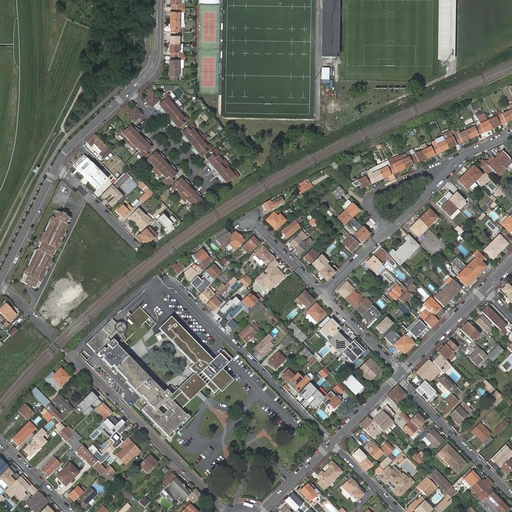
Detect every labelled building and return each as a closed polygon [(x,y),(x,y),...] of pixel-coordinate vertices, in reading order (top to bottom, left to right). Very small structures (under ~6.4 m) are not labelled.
[(338,0),(324,0),(324,57),(338,57),(338,0)] [(443,0),(442,62),(448,62),(448,59),(449,59),(451,0),(443,0)] [(178,11),(178,8),(172,7),(171,11),(170,11),(170,19),(179,20),(179,11),(178,11)] [(179,27),(179,20),(170,19),(170,27),(171,27),(171,31),(177,31),(177,27),(179,27)] [(177,34),(177,31),(171,31),(171,34),(170,34),(170,43),(179,43),(179,34),(177,34)] [(179,51),(179,43),(170,43),(169,51),(171,51),(171,56),(177,56),(177,51),(179,51)] [(177,59),(177,56),(171,56),(171,59),(169,59),(169,67),(178,67),(178,60),(177,59)] [(170,76),(170,79),(177,79),(177,75),(178,75),(178,67),(169,67),(169,76),(170,76)] [(160,100),(153,92),(151,95),(148,97),(147,96),(144,98),(151,108),(153,106),(153,104),(154,103),(156,104),(160,100)] [(174,105),(170,101),(173,99),(168,93),(162,98),(164,100),(160,103),(162,106),(160,108),(158,109),(163,116),(166,114),(167,113),(170,116),(172,118),(171,120),(169,122),(174,128),(176,126),(177,125),(180,128),(189,120),(186,116),(184,118),(181,114),(183,112),(176,103),(174,105)] [(143,115),(135,106),(133,108),(130,111),(128,114),(134,122),(138,119),(137,117),(139,116),(140,117),(143,115)] [(506,122),(511,119),(511,115),(510,111),(503,114),(502,111),(497,113),(499,116),(501,122),(505,120),(506,122)] [(494,118),(488,121),(492,129),(499,126),(498,123),(501,122),(499,116),(497,113),(492,115),(494,118)] [(197,133),(193,129),(196,127),(191,121),(185,126),(187,128),(183,131),(185,135),(184,136),(182,138),(187,144),(189,142),(190,141),(193,144),(195,147),(194,148),(191,150),(197,156),(199,154),(200,153),(203,156),(212,148),(209,144),(207,146),(203,141),(206,139),(199,131),(197,133)] [(492,129),(488,121),(481,124),(479,121),(476,123),(479,132),(483,130),(484,133),(492,129)] [(476,133),(479,132),(476,123),(465,128),(467,131),(470,139),(477,136),(476,133)] [(142,141),(140,138),(137,135),(139,134),(141,132),(135,126),(133,128),(132,129),(129,126),(125,130),(123,128),(118,133),(123,139),(126,137),(129,140),(127,143),(134,150),(136,148),(140,152),(138,154),(143,160),(148,155),(147,153),(151,149),(148,146),(149,145),(151,143),(146,137),(144,139),(142,141)] [(463,142),(470,139),(467,131),(459,134),(457,131),(454,133),(456,136),(458,142),(461,140),(463,142)] [(448,149),(459,144),(458,142),(456,136),(454,133),(451,135),(450,133),(447,134),(442,136),(443,138),(445,141),(448,149)] [(95,134),(88,141),(92,146),(95,143),(103,151),(100,154),(104,158),(111,152),(95,134)] [(441,152),(448,149),(445,141),(443,138),(433,142),(434,146),(437,152),(440,150),(441,152)] [(426,159),(438,154),(437,152),(434,146),(430,148),(423,151),(426,159)] [(230,167),(223,159),(221,160),(218,156),(221,154),(215,148),(210,152),(212,155),(208,158),(210,161),(209,162),(207,164),(212,170),(214,169),(215,167),(218,170),(220,173),(219,174),(217,176),(222,182),(224,180),(225,179),(228,183),(232,179),(234,181),(239,177),(234,171),(232,173),(228,168),(230,167)] [(419,162),(426,159),(423,151),(412,156),(415,161),(418,160),(419,162)] [(510,159),(503,151),(495,158),(503,166),(505,163),(508,166),(511,162),(511,160),(510,159)] [(412,163),(415,161),(412,156),(411,152),(407,154),(409,157),(407,158),(405,154),(399,156),(399,157),(401,161),(405,169),(413,165),(412,163)] [(152,169),(159,177),(161,175),(165,178),(163,181),(168,187),(173,182),(171,180),(175,176),(172,173),(174,171),(176,169),(171,164),(169,166),(167,167),(165,165),(162,161),(163,160),(166,158),(160,153),(158,154),(157,156),(154,153),(145,161),(149,165),(151,163),(154,167),(152,169)] [(359,154),(352,157),(355,164),(362,161),(359,154)] [(84,155),(73,166),(96,190),(107,179),(84,155)] [(399,156),(388,161),(390,166),(393,172),(394,174),(405,169),(401,161),(399,157),(399,156)] [(498,177),(506,169),(503,166),(495,158),(493,156),(490,159),(491,160),(489,162),(488,161),(485,161),(483,160),(479,165),(488,173),(492,170),(495,173),(498,177)] [(390,166),(388,161),(378,166),(380,171),(383,178),(394,174),(393,172),(390,166)] [(375,182),(383,178),(380,171),(378,166),(377,165),(373,167),(375,173),(372,174),(369,176),(371,181),(374,180),(375,182)] [(466,173),(474,182),(482,175),(474,166),(466,173)] [(101,195),(105,199),(111,193),(115,197),(109,203),(112,206),(116,202),(117,203),(124,196),(117,189),(129,176),(131,178),(134,175),(129,170),(124,174),(123,173),(101,195)] [(467,189),(474,182),(466,173),(459,181),(467,189)] [(368,185),(372,184),(371,181),(369,176),(358,181),(362,188),(366,186),(368,185)] [(192,194),(190,191),(187,188),(189,186),(190,185),(185,179),(183,181),(181,182),(179,179),(170,188),(174,191),(176,189),(179,193),(177,195),(184,202),(186,201),(190,204),(188,206),(192,210),(201,202),(197,199),(199,198),(201,196),(196,190),(194,192),(192,194)] [(302,187),(298,189),(301,194),(301,193),(312,187),(310,182),(307,184),(302,187)] [(346,192),(340,186),(333,193),(339,199),(346,192)] [(151,195),(153,194),(150,191),(150,190),(148,189),(146,192),(147,193),(142,198),(140,199),(144,203),(145,201),(151,195)] [(449,201),(457,209),(465,202),(457,193),(449,201)] [(270,199),(263,203),(267,211),(284,202),(281,196),(271,202),(270,199)] [(450,216),(457,209),(449,201),(442,208),(450,216)] [(346,210),(352,217),(359,211),(350,202),(346,206),(348,208),(346,210)] [(125,208),(123,205),(116,211),(123,218),(129,212),(129,211),(131,208),(128,205),(125,208)] [(153,216),(154,218),(166,207),(164,206),(156,214),(155,214),(153,216)] [(329,207),(325,210),(330,216),(334,212),(329,207)] [(138,209),(129,217),(137,225),(139,223),(144,228),(152,221),(147,216),(146,217),(138,209)] [(39,241),(39,242),(51,248),(52,245),(56,247),(56,245),(58,241),(59,240),(61,241),(63,237),(65,232),(72,219),(64,214),(61,213),(55,210),(51,217),(49,222),(42,236),(39,241)] [(420,219),(428,227),(434,221),(435,223),(439,219),(430,210),(420,219)] [(278,217),(274,213),(266,220),(276,230),(286,220),(280,214),(278,217)] [(511,228),(511,220),(509,217),(501,224),(509,232),(511,228)] [(418,237),(428,227),(420,219),(410,228),(418,237)] [(300,227),(294,220),(290,224),(282,231),(287,237),(300,227)] [(455,228),(461,234),(464,231),(458,225),(455,228)] [(362,242),(369,234),(362,227),(356,233),(354,231),(352,232),(362,242)] [(155,234),(148,228),(146,230),(152,237),(155,234)] [(351,252),(359,245),(348,234),(344,229),(342,231),(349,238),(343,244),(351,252)] [(141,234),(139,233),(135,237),(139,241),(143,237),(147,242),(152,237),(146,230),(141,234)] [(232,240),(229,238),(230,236),(231,236),(225,230),(212,238),(223,249),(229,243),(232,240)] [(303,240),(307,236),(303,232),(301,231),(289,243),(294,248),(303,240)] [(244,240),(241,238),(242,237),(239,234),(238,234),(235,232),(231,236),(230,236),(229,238),(232,240),(229,243),(229,244),(234,249),(244,240)] [(400,265),(419,246),(408,234),(405,238),(407,241),(395,253),(393,250),(389,254),(395,260),(400,265)] [(307,235),(307,236),(303,240),(294,248),(300,254),(308,245),(305,241),(309,237),(307,235)] [(499,236),(491,244),(499,252),(507,244),(499,236)] [(251,251),(259,244),(253,237),(245,245),(242,248),(248,254),(251,251)] [(39,242),(36,248),(48,254),(51,248),(39,242)] [(499,252),(491,244),(484,251),(492,259),(499,252)] [(274,260),(276,259),(263,245),(254,254),(260,260),(260,259),(268,266),(274,260)] [(48,254),(36,248),(36,249),(33,254),(26,269),(24,273),(20,281),(26,284),(29,285),(38,289),(45,275),(47,270),(49,267),(46,266),(47,265),(49,260),(50,258),(46,257),(48,254)] [(207,257),(201,249),(194,255),(200,263),(205,268),(212,262),(207,257)] [(313,251),(312,250),(304,258),(308,262),(309,263),(317,255),(318,254),(314,249),(313,251)] [(382,249),(374,256),(383,266),(388,262),(393,267),(396,264),(382,249)] [(477,258),(467,267),(476,277),(486,267),(481,261),(484,258),(477,251),(473,255),(477,258)] [(383,266),(374,256),(366,264),(373,272),(377,268),(380,271),(384,267),(383,266)] [(441,256),(435,261),(442,268),(448,263),(441,256)] [(432,268),(436,263),(434,261),(431,258),(427,263),(432,268)] [(278,264),(274,260),(268,266),(255,279),(261,285),(263,283),(266,286),(270,282),(273,285),(278,280),(275,278),(280,273),(276,269),(275,270),(273,268),(274,267),(278,264)] [(181,271),(181,272),(185,269),(180,263),(177,266),(175,264),(171,268),(177,275),(181,271)] [(326,281),(338,269),(332,264),(329,267),(327,265),(318,272),(326,281)] [(191,282),(190,284),(196,289),(197,288),(202,292),(211,283),(208,280),(211,276),(214,279),(221,273),(226,268),(225,267),(220,272),(214,265),(207,272),(210,274),(206,278),(204,276),(200,280),(197,277),(195,279),(191,282)] [(183,273),(187,277),(186,277),(189,281),(191,282),(195,279),(193,277),(197,273),(199,275),(200,274),(203,271),(200,268),(198,266),(194,270),(191,267),(183,273)] [(476,277),(467,267),(457,277),(467,286),(476,277)] [(246,274),(239,281),(246,288),(253,281),(246,274)] [(376,276),(372,280),(377,285),(381,282),(376,276)] [(217,294),(206,304),(212,311),(220,303),(219,303),(221,300),(222,299),(219,296),(230,284),(234,288),(239,282),(234,277),(232,278),(226,284),(223,287),(220,290),(217,294)] [(353,291),(355,290),(350,284),(351,283),(352,282),(350,279),(347,282),(347,281),(337,291),(345,299),(353,291)] [(443,308),(462,289),(453,280),(447,287),(446,286),(440,292),(433,298),(436,300),(439,304),(443,308)] [(406,289),(407,290),(410,293),(415,287),(411,283),(406,289)] [(511,302),(511,287),(507,283),(499,290),(508,299),(511,303),(511,302)] [(400,287),(397,284),(389,293),(395,299),(402,293),(400,291),(402,289),(400,287)] [(210,294),(205,290),(198,297),(205,303),(213,296),(211,294),(210,294)] [(243,299),(248,294),(244,290),(239,296),(243,299)] [(308,295),(304,290),(294,300),(298,304),(303,305),(306,308),(313,300),(309,296),(309,297),(307,295),(308,295)] [(407,290),(405,292),(398,299),(399,299),(401,302),(410,293),(407,290)] [(357,295),(353,291),(345,299),(354,308),(360,302),(362,300),(361,299),(361,298),(358,294),(357,295)] [(248,309),(251,312),(255,308),(253,305),(255,302),(258,305),(260,303),(254,297),(253,297),(249,293),(248,294),(243,299),(241,301),(249,308),(248,309)] [(259,295),(256,298),(260,303),(262,304),(265,301),(259,295)] [(429,312),(437,319),(444,312),(437,306),(436,305),(434,302),(430,299),(426,303),(432,309),(429,312)] [(171,401),(168,399),(171,396),(166,390),(163,393),(148,378),(143,372),(137,366),(127,355),(118,347),(121,344),(122,342),(123,342),(124,341),(145,321),(149,317),(139,306),(131,314),(128,312),(128,311),(132,308),(133,306),(136,303),(133,300),(109,322),(102,328),(104,330),(88,345),(94,351),(95,350),(97,352),(99,351),(99,352),(98,352),(98,353),(98,354),(98,355),(99,356),(100,356),(101,356),(102,356),(102,355),(103,355),(104,356),(102,358),(111,367),(113,365),(116,367),(114,369),(126,381),(125,382),(140,397),(141,396),(146,401),(146,402),(147,403),(140,409),(166,436),(169,433),(170,434),(173,431),(174,433),(178,429),(176,427),(179,424),(178,423),(180,421),(183,424),(189,418),(186,415),(184,416),(179,410),(171,401)] [(227,315),(233,309),(231,307),(234,304),(230,301),(219,311),(223,314),(224,313),(227,315)] [(367,309),(360,302),(354,308),(361,315),(367,309)] [(14,312),(4,303),(0,307),(0,311),(8,319),(14,312)] [(266,308),(262,304),(260,303),(258,305),(255,308),(261,313),(266,308)] [(325,313),(315,304),(307,312),(317,322),(325,313)] [(410,311),(403,304),(398,309),(404,316),(410,311)] [(377,311),(371,305),(367,309),(361,315),(369,323),(381,312),(378,309),(377,311)] [(488,307),(482,312),(495,326),(500,331),(504,336),(508,340),(511,335),(511,333),(510,332),(507,334),(503,330),(503,329),(506,326),(501,320),(488,307)] [(438,321),(426,309),(419,315),(424,320),(423,321),(431,328),(438,321)] [(339,326),(328,315),(323,320),(325,323),(319,328),(328,337),(339,326)] [(387,316),(376,327),(382,333),(392,323),(388,320),(389,319),(387,316)] [(232,382),(221,371),(223,369),(232,361),(223,351),(213,361),(187,335),(171,317),(159,329),(193,365),(189,369),(194,374),(171,396),(168,399),(171,401),(179,410),(205,386),(214,395),(218,391),(220,394),(232,382)] [(482,317),(476,322),(487,334),(490,331),(487,328),(490,325),(482,317)] [(232,329),(237,324),(232,319),(227,324),(232,329)] [(415,338),(426,328),(418,320),(408,331),(409,332),(412,335),(415,338)] [(255,325),(251,322),(238,335),(247,344),(260,331),(257,327),(257,326),(256,324),(255,325)] [(292,322),(286,328),(301,343),(307,337),(292,322)] [(468,323),(460,330),(472,341),(480,334),(472,326),(473,326),(470,323),(470,324),(468,323)] [(287,332),(279,324),(277,326),(285,335),(287,332)] [(473,326),(472,326),(479,334),(480,333),(473,326)] [(86,343),(88,345),(104,330),(102,328),(86,343)] [(392,329),(384,337),(393,346),(400,338),(392,329)] [(0,337),(0,339),(3,343),(9,336),(4,332),(0,337)] [(276,343),(268,335),(254,348),(262,356),(276,343)] [(288,335),(280,343),(284,347),(292,339),(288,335)] [(405,335),(394,346),(399,351),(400,350),(403,354),(413,344),(411,341),(412,341),(409,338),(408,336),(407,337),(405,335)] [(449,341),(437,353),(440,356),(448,364),(456,357),(453,354),(458,349),(449,341)] [(363,353),(353,342),(342,353),(353,364),(363,353)] [(487,356),(477,346),(473,349),(476,352),(469,359),(476,366),(487,356)] [(499,346),(487,357),(488,358),(493,362),(504,351),(499,346)] [(314,357),(313,356),(305,348),(299,354),(302,357),(306,361),(308,359),(310,361),(314,357)] [(285,360),(278,352),(268,362),(275,369),(285,360)] [(448,364),(440,356),(432,363),(441,372),(444,375),(452,367),(448,364)] [(310,367),(317,360),(314,357),(310,361),(307,363),(310,367)] [(493,362),(488,358),(487,359),(488,360),(483,365),(486,369),(493,362)] [(380,370),(370,359),(359,370),(364,376),(364,377),(368,382),(380,370)] [(430,360),(416,373),(428,385),(441,372),(432,363),(430,360)] [(324,378),(330,373),(329,372),(325,368),(319,374),(324,378)] [(52,373),(45,380),(51,386),(54,384),(58,388),(68,377),(60,369),(54,375),(52,373)] [(287,383),(290,380),(293,377),(287,371),(281,377),(287,383)] [(457,388),(444,375),(438,380),(451,394),(457,388)] [(361,389),(349,377),(343,382),(355,395),(361,389)] [(485,380),(482,384),(487,389),(491,386),(485,380)] [(324,396),(310,382),(304,388),(308,391),(302,396),(311,405),(310,406),(314,410),(316,408),(318,409),(323,403),(327,399),(324,396)] [(435,393),(425,383),(419,388),(430,398),(435,393)] [(404,396),(406,395),(396,386),(386,396),(387,397),(395,406),(398,402),(400,403),(405,398),(404,396)] [(491,386),(487,389),(492,394),(496,391),(493,388),(491,386)] [(99,397),(92,390),(77,405),(87,416),(93,410),(89,406),(92,403),(96,407),(100,403),(97,399),(99,397)] [(330,391),(327,394),(324,396),(327,399),(323,403),(326,406),(327,404),(333,410),(341,403),(339,401),(341,399),(338,396),(336,398),(334,395),(330,391)] [(492,394),(490,396),(494,399),(490,402),(495,407),(504,399),(496,391),(492,394)] [(447,398),(444,401),(448,405),(455,399),(451,394),(447,398)] [(39,395),(35,398),(42,405),(45,408),(49,404),(49,403),(44,397),(42,399),(39,395)] [(67,415),(73,409),(59,396),(54,402),(67,415)] [(455,399),(448,405),(441,412),(444,415),(458,402),(455,399)] [(109,415),(111,413),(102,403),(95,411),(104,420),(109,415)] [(63,419),(49,404),(45,408),(48,411),(53,416),(59,422),(59,423),(63,419)] [(461,404),(449,415),(453,419),(452,420),(459,427),(461,425),(459,422),(469,413),(462,406),(461,404)] [(32,413),(24,405),(18,411),(26,419),(32,413)] [(382,411),(385,415),(390,410),(385,405),(380,410),(382,411)] [(53,416),(48,411),(43,415),(49,420),(53,416)] [(382,411),(372,421),(383,431),(392,422),(382,411)] [(410,440),(412,442),(421,432),(420,431),(418,429),(414,425),(410,420),(403,413),(402,412),(399,415),(407,424),(403,429),(410,436),(408,438),(410,440)] [(418,429),(422,425),(425,422),(417,413),(410,420),(414,425),(418,429)] [(101,423),(98,425),(102,429),(105,426),(109,430),(108,431),(111,435),(115,431),(118,428),(122,425),(123,424),(124,423),(121,419),(117,423),(109,415),(104,420),(101,423)] [(55,426),(59,422),(53,416),(49,420),(55,426)] [(376,427),(367,417),(359,425),(371,437),(374,433),(378,431),(379,432),(381,430),(378,427),(377,427),(376,427)] [(52,437),(59,431),(60,429),(63,427),(59,423),(59,422),(55,426),(57,428),(50,435),(52,437)] [(498,435),(508,425),(505,422),(495,431),(498,435)] [(490,433),(479,423),(471,430),(476,436),(482,441),(490,433)] [(69,438),(72,435),(70,433),(67,430),(63,427),(60,429),(69,438)] [(29,434),(23,428),(12,439),(18,445),(29,434)] [(119,444),(122,442),(120,439),(121,438),(120,436),(119,434),(121,432),(118,428),(115,431),(109,437),(113,442),(100,455),(96,450),(91,455),(97,461),(100,464),(103,461),(105,459),(106,458),(107,456),(115,447),(116,448),(119,444)] [(68,440),(69,438),(60,429),(59,431),(68,440)] [(435,449),(443,441),(432,429),(424,437),(422,440),(427,446),(430,443),(435,449)] [(81,444),(72,435),(69,438),(68,440),(66,441),(75,450),(81,444)] [(130,441),(127,438),(122,442),(119,444),(123,448),(116,455),(124,464),(134,454),(135,455),(139,451),(132,444),(131,445),(129,443),(130,442),(130,441)] [(373,444),(368,439),(363,443),(369,448),(373,444)] [(39,446),(33,440),(23,449),(29,456),(39,446)] [(391,461),(394,459),(388,453),(390,452),(392,449),(390,447),(385,443),(379,449),(388,458),(391,461)] [(92,466),(97,461),(91,455),(86,450),(81,444),(75,450),(91,466),(92,466)] [(86,450),(91,455),(96,450),(97,449),(92,444),(86,450)] [(381,453),(373,444),(369,448),(367,450),(377,461),(378,459),(378,460),(380,458),(378,456),(381,453)] [(412,447),(409,444),(408,445),(403,450),(406,453),(412,447)] [(455,454),(456,453),(448,444),(438,453),(458,474),(468,464),(458,454),(457,456),(455,454)] [(511,452),(505,445),(491,459),(494,463),(496,461),(501,466),(509,459),(511,455),(511,452)] [(421,457),(418,454),(416,452),(412,456),(415,458),(419,463),(423,459),(421,457)] [(401,457),(399,454),(395,458),(398,460),(398,461),(400,463),(404,459),(402,457),(401,457)] [(157,463),(149,455),(139,465),(147,473),(157,463)] [(59,463),(52,456),(40,467),(48,475),(59,463)] [(358,463),(366,471),(372,465),(365,457),(361,461),(358,463)] [(501,466),(500,467),(507,474),(511,468),(511,462),(509,459),(501,466)] [(12,473),(0,460),(0,477),(9,487),(15,482),(9,476),(12,473)] [(106,470),(106,469),(100,464),(97,461),(92,466),(101,475),(106,470)] [(342,471),(332,461),(328,465),(330,468),(324,473),(322,471),(318,475),(321,479),(318,482),(325,489),(342,471)] [(78,472),(69,463),(56,476),(61,481),(61,480),(66,484),(78,472)] [(382,470),(380,472),(384,476),(380,479),(385,484),(388,480),(395,487),(391,491),(396,495),(400,495),(413,482),(409,477),(408,479),(402,473),(398,476),(387,465),(385,467),(382,470)] [(374,471),(378,475),(380,472),(382,470),(379,467),(374,471)] [(434,469),(428,475),(430,478),(433,481),(440,475),(434,469)] [(479,479),(469,469),(462,476),(464,479),(461,481),(468,488),(470,487),(471,486),(479,479)] [(110,484),(115,479),(109,473),(106,470),(101,475),(110,484)] [(173,479),(175,477),(172,473),(157,487),(160,491),(161,491),(165,487),(173,479)] [(37,490),(22,475),(15,482),(9,487),(4,492),(10,499),(15,494),(21,500),(26,495),(23,493),(27,490),(32,495),(36,491),(37,490)] [(451,486),(440,475),(433,481),(438,486),(441,489),(443,491),(445,493),(450,487),(451,486)] [(165,487),(175,501),(177,499),(180,503),(188,495),(191,492),(188,488),(185,491),(183,488),(184,487),(183,484),(181,485),(179,482),(180,481),(176,476),(175,477),(173,479),(165,487)] [(427,496),(436,488),(425,477),(415,487),(418,490),(419,488),(427,496)] [(351,478),(343,485),(346,487),(345,489),(351,495),(352,494),(357,499),(365,492),(359,487),(358,488),(355,485),(356,484),(351,478)] [(481,481),(479,479),(471,486),(470,487),(477,493),(478,492),(481,495),(489,488),(492,485),(493,484),(487,478),(484,481),(482,482),(481,481)] [(310,501),(319,492),(310,482),(300,491),(310,501)] [(68,495),(73,501),(76,498),(83,492),(80,489),(84,485),(81,483),(68,495)] [(83,492),(76,498),(78,500),(77,501),(82,506),(95,494),(88,486),(84,490),(83,492)] [(165,487),(163,489),(175,501),(165,487)] [(455,492),(450,487),(445,493),(447,495),(450,498),(455,492)] [(489,488),(481,495),(478,498),(482,502),(483,501),(493,511),(505,511),(507,510),(499,502),(501,500),(489,488)] [(133,497),(125,489),(120,493),(129,501),(133,497)] [(198,494),(199,493),(195,489),(191,492),(188,495),(187,496),(191,501),(193,500),(195,497),(196,496),(198,494)] [(38,493),(36,491),(32,495),(29,498),(27,499),(26,501),(27,503),(29,501),(33,505),(31,507),(35,511),(37,509),(39,507),(46,500),(39,492),(38,493)] [(310,511),(290,492),(284,499),(297,511),(310,511)] [(438,511),(441,511),(453,501),(450,498),(447,495),(434,507),(438,511)] [(149,502),(143,496),(137,501),(144,508),(146,505),(149,502)] [(413,510),(423,500),(421,497),(416,502),(415,500),(408,507),(412,511),(413,510)] [(414,511),(428,511),(432,509),(424,500),(423,500),(413,510),(414,511)]
